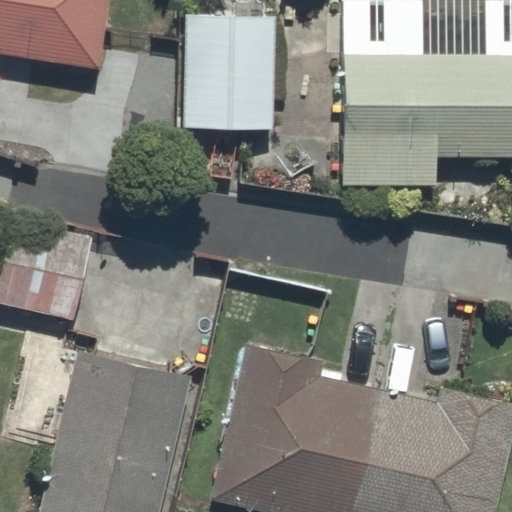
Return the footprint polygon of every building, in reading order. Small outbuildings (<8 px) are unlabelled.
[(0,0),(0,39),(95,54),(102,0),(0,0)] [(511,0),(336,0),(337,170),(432,170),(432,144),(511,142),(511,0)] [(271,3),(179,1),(177,112),(269,114),(271,3)] [(5,206),(0,230),(0,291),(69,307),(87,224),(5,206)] [(321,345),(238,326),(205,484),(327,511),(485,511),(511,395),(511,391),(436,374),(433,388),(317,361),(321,345)] [(150,511),(186,356),(70,330),(28,511),(150,511)]
